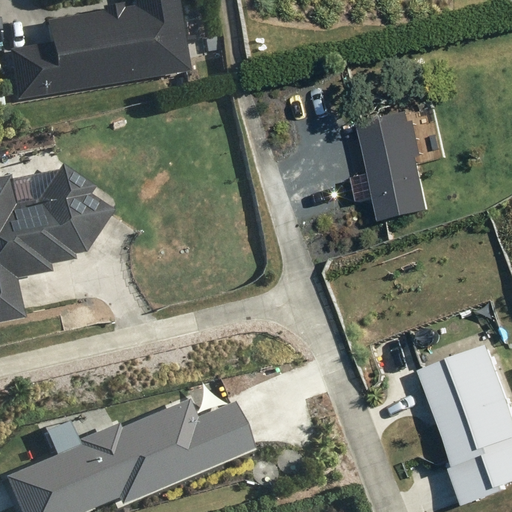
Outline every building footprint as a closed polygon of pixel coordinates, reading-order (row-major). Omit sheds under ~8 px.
[(9,57),(16,100),(184,74),(173,0),(129,0),(132,14),(119,15),(119,12),(99,15),(100,19),(44,28),(47,51),(9,57)] [(339,97),(330,75),(286,94),(295,116),(339,97)] [(422,107),(365,120),(376,167),(360,171),(368,206),(384,202),(389,221),(442,209),(429,155),(433,154),(422,107)] [(10,176),(0,177),(0,321),(26,316),(18,277),(52,270),(52,265),(75,258),(87,249),(114,209),(91,193),(96,186),(63,163),(39,200),(15,204),(10,176)] [(511,393),(491,347),(426,375),(464,461),(455,465),(473,506),(511,489),(511,393)] [(82,444),(8,477),(23,511),(81,511),(119,496),(122,505),(255,447),(235,401),(196,418),(188,400),(120,429),(117,424),(80,440),(82,444)]
